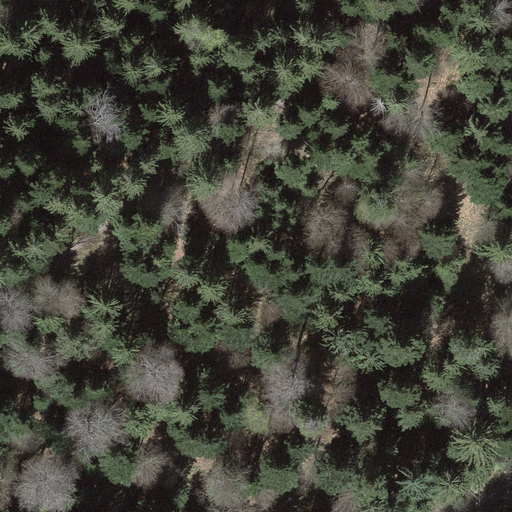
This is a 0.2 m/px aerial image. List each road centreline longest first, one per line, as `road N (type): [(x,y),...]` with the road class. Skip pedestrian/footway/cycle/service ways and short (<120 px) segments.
road 1 (track): [(0,300),(408,0)]
road 2 (track): [(511,273),(393,365),(251,511)]
